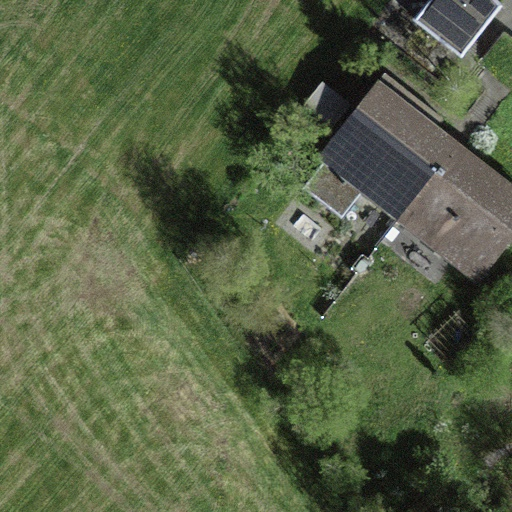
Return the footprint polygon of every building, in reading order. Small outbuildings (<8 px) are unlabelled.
[(503,2),(500,0),(426,0),(424,3),(420,0),(393,0),(372,27),(441,81),(503,2)] [(511,72),(511,37),(503,30),(466,78),(492,97),(511,72)] [(511,72),(492,97),(511,112),(511,72)] [(319,168),(392,223),(447,152),(373,96),(319,168)] [(511,237),(511,200),(447,152),(392,223),(475,286),(511,237)]
